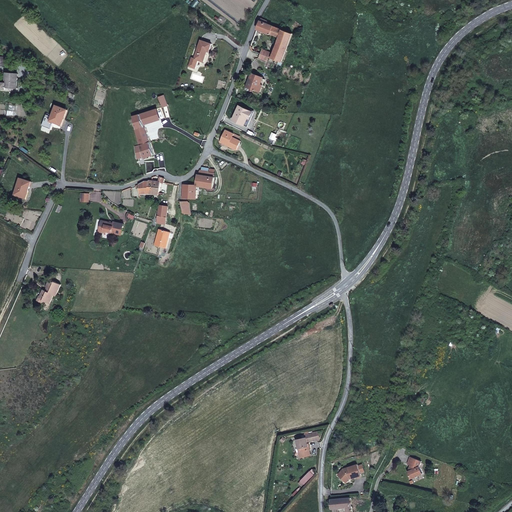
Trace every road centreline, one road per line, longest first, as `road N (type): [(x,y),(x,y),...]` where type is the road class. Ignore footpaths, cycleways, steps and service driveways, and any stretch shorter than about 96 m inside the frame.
road 1 (tertiary): [(346,284),(160,402),(122,441),(76,511)]
road 2 (tertiary): [(511,5),(471,24),(435,66),(399,205),(346,284)]
road 3 (residential): [(207,149),(178,179),(152,173),(124,186),(59,186),(22,273)]
road 4 (unclassified): [(346,284),(350,371),(322,462),(322,511)]
road 5 (unclassified): [(207,149),(331,212),(346,284)]
road 6 (residential): [(267,0),(207,149)]
